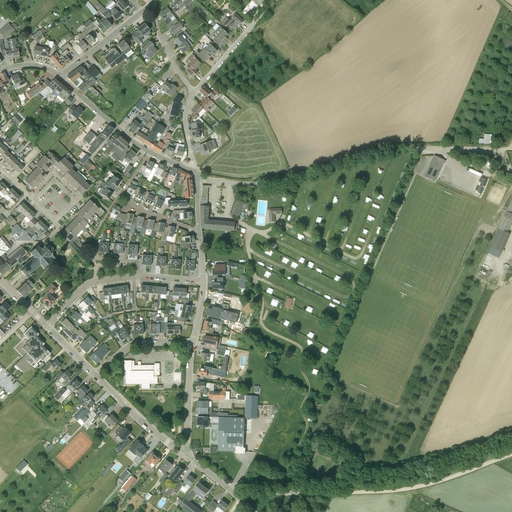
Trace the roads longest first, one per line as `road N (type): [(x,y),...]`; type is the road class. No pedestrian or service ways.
road 1 (unclassified): [(195,180),(259,183),(396,146),(511,149)]
road 2 (track): [(235,495),(411,488),(511,454)]
road 3 (residential): [(46,326),(94,281),(202,281)]
road 4 (residential): [(195,172),(148,152),(59,76)]
road 5 (residential): [(193,93),(275,0)]
road 6 (unclassified): [(59,76),(154,0)]
